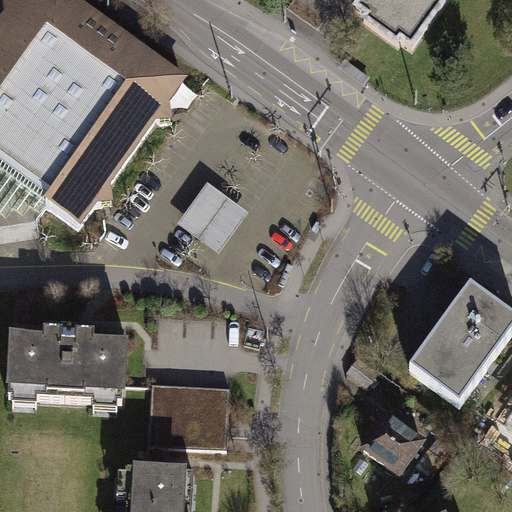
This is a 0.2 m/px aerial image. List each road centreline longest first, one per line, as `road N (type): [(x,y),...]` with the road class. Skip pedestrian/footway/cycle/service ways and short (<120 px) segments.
road 1 (residential): [(418,178),(380,222),(319,326),(300,403),(302,511)]
road 2 (primary): [(166,0),(418,178)]
